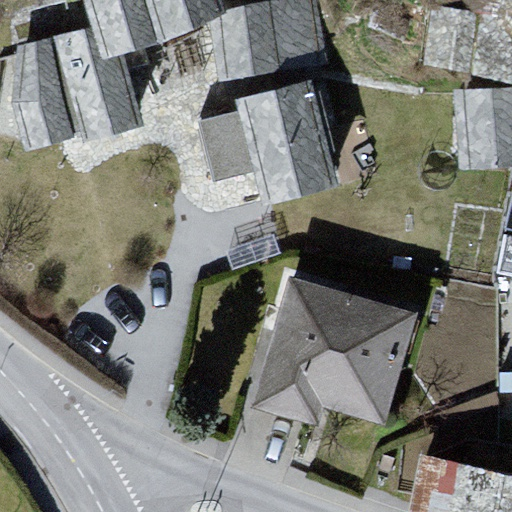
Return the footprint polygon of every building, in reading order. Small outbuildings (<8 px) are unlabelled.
[(144,0),(82,0),(91,26),(102,60),(125,54),(160,44),(144,0)] [(226,9),(222,0),(144,0),(160,44),(207,22),(227,13),(226,9)] [(328,63),(315,0),(267,0),(226,9),(227,13),(207,22),(218,81),(328,63)] [(431,13),(425,63),(476,69),(480,33),(468,31),(456,16),(431,13)] [(91,26),(49,38),(73,132),(79,131),(82,142),(143,126),(125,54),(102,60),(91,26)] [(481,77),(511,81),(511,26),(487,30),(481,77)] [(49,38),(15,46),(12,104),(24,151),(75,138),(73,132),(49,38)] [(257,177),(264,208),(341,191),(317,84),(241,101),(244,116),(201,126),(214,187),(257,177)] [(511,159),(511,88),(457,92),(461,162),(511,159)] [(329,409),(388,425),(417,321),(289,286),(260,388),(277,393),(271,413),(324,428),(329,409)] [(408,511),(511,511),(511,466),(422,448),(408,511)]
